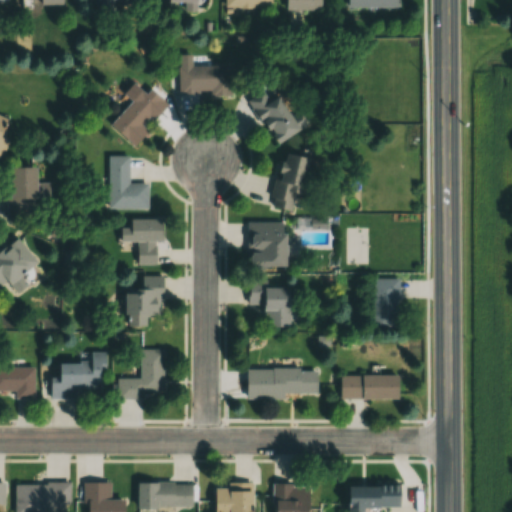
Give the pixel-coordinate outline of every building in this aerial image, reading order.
[(319,10),(319,0),(283,0),(284,10),(319,10)] [(389,0),(389,11),(341,12),(340,0),(389,0)] [(229,64),(177,65),(178,93),(208,93),(208,96),(229,95),(229,64)] [(132,146),(146,130),(143,127),(164,103),(147,88),(144,93),(138,88),(107,125),(132,146)] [(273,144),(297,129),(274,92),(266,97),(262,90),(246,100),(273,144)] [(296,211),(304,157),(279,153),(270,207),(296,211)] [(106,156),(106,208),(147,208),(147,183),(128,183),(128,156),(106,156)] [(5,166),(5,219),(24,219),(25,205),(35,205),(35,167),(5,166)] [(159,218),(127,219),(127,226),(118,227),(118,241),(134,241),(134,264),(155,263),(154,241),(160,241),(159,218)] [(246,266),(283,266),(283,221),(246,221),(246,266)] [(0,287),(35,262),(13,233),(0,242),(0,287)] [(161,275),(145,275),(145,288),(122,287),(122,325),(145,325),(145,314),(160,314),(161,275)] [(263,326),(288,326),(287,285),(265,286),(265,278),(247,278),(247,304),(262,303),(263,326)] [(392,281),(392,331),(365,332),(365,282),(392,281)] [(162,390),(162,349),(139,349),(139,379),(115,379),(115,399),(142,399),(142,390),(162,390)] [(48,397),(102,397),(101,352),(78,352),(78,363),(55,363),(55,378),(48,378),(48,397)] [(33,366),(0,366),(0,390),(13,390),(13,398),(33,398),(33,366)] [(315,395),(315,369),(245,369),(245,395),(315,395)] [(332,379),(390,380),(389,404),(332,403),(332,379)] [(136,507),(191,507),(191,481),(136,481),(136,507)] [(121,511),(122,499),(109,499),(109,482),(84,482),(83,511),(121,511)] [(14,511),(68,511),(68,483),(14,483),(14,511)] [(307,511),(307,483),(271,483),(271,511),(307,511)] [(212,485),(212,511),(250,511),(251,486),(212,485)] [(337,511),(337,491),(389,488),(390,511),(337,511)]
